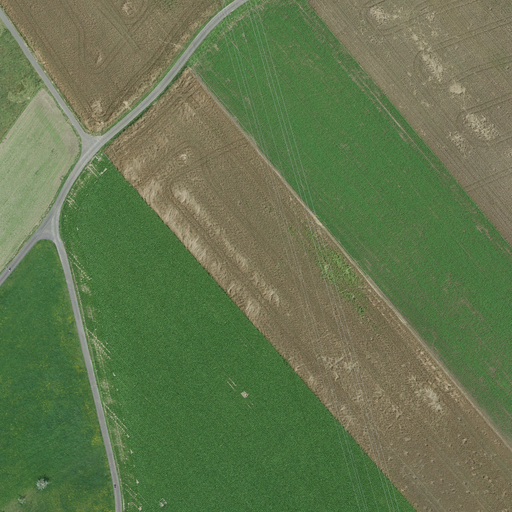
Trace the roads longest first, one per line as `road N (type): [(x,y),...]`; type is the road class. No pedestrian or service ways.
road 1 (track): [(49,226),(62,245),(119,511)]
road 2 (track): [(93,151),(171,78),(216,21),(246,0)]
road 3 (track): [(93,151),(0,13)]
